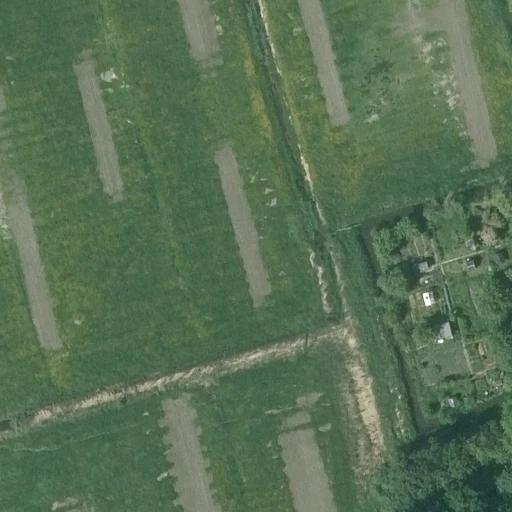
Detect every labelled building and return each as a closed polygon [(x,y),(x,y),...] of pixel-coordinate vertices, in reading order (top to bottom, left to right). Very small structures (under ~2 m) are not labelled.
[(463,236),(467,250),(476,248),(471,233),(463,236)] [(494,254),(497,263),(505,260),(502,251),(494,254)] [(466,261),(469,269),(475,267),(473,259),(466,261)] [(449,321),(443,323),(440,328),(441,336),(452,334),(449,321)] [(448,399),(451,406),(458,404),(456,396),(448,399)]
